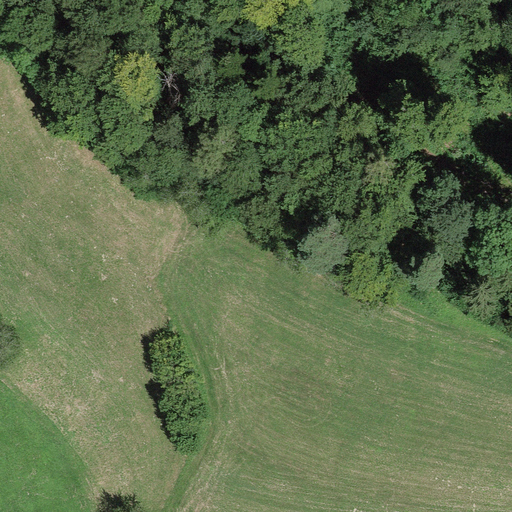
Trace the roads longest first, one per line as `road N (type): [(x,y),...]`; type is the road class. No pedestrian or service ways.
road 1 (track): [(511,178),(376,0)]
road 2 (track): [(95,511),(76,467),(0,381)]
